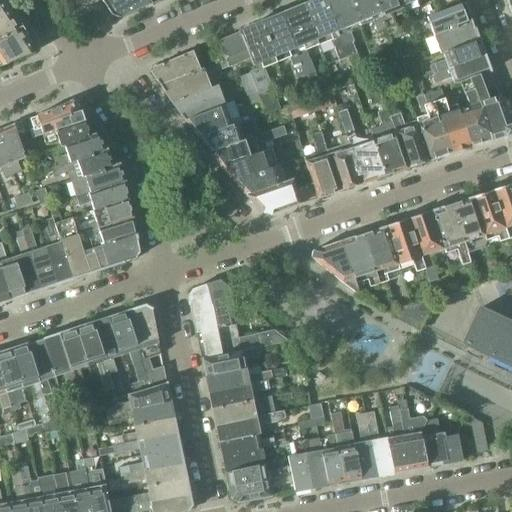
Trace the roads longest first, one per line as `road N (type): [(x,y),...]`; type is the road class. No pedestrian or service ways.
road 1 (residential): [(270,241),(511,155)]
road 2 (residential): [(270,241),(108,52)]
road 3 (residential): [(212,511),(159,277)]
road 4 (residential): [(159,277),(128,159),(70,69)]
road 5 (residential): [(309,511),(511,474)]
road 6 (residential): [(0,328),(159,277)]
road 7 (residential): [(108,52),(237,0)]
